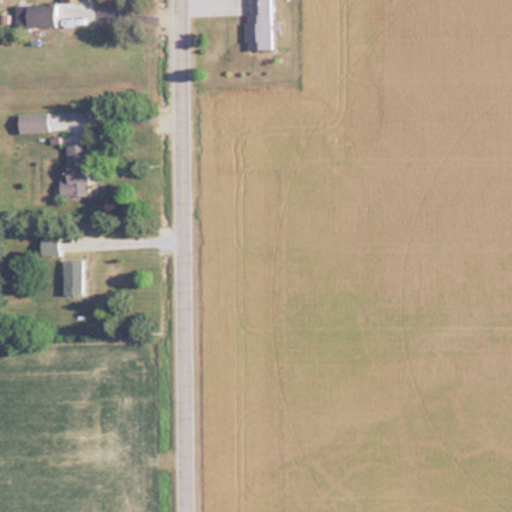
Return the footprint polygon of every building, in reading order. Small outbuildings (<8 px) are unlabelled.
[(271,49),(270,0),(244,0),(245,49),(271,49)] [(52,4),(15,4),(15,25),(52,25),(52,4)] [(17,113),(17,132),(49,132),(49,113),(17,113)] [(87,196),(87,144),(66,144),(66,179),(59,179),(59,196),(87,196)] [(82,260),(63,260),(63,294),(82,294),(82,260)]
